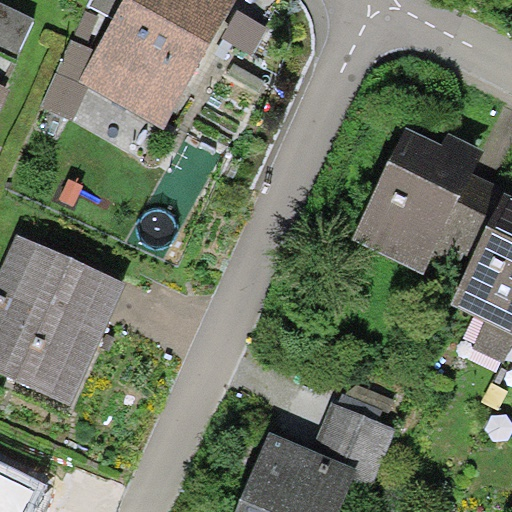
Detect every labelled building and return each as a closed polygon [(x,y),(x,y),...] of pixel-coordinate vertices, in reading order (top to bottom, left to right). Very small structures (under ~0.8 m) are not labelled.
[(229,7),(216,0),(125,0),(72,92),(153,139),(229,7)] [(27,24),(0,10),(0,52),(11,58),(27,24)] [(470,185),(485,156),(451,140),(443,156),(406,137),(352,244),(423,279),(432,261),(470,185)] [(509,204),(470,185),(432,261),(471,280),(509,204)] [(511,342),(511,205),(509,204),(471,280),(454,314),(511,342)] [(127,292),(18,240),(0,277),(0,381),(68,414),(127,292)] [(390,433),(326,411),(314,446),(378,468),(390,433)] [(337,511),(353,474),(264,439),(234,511),(337,511)] [(35,511),(49,482),(0,459),(0,511),(35,511)]
